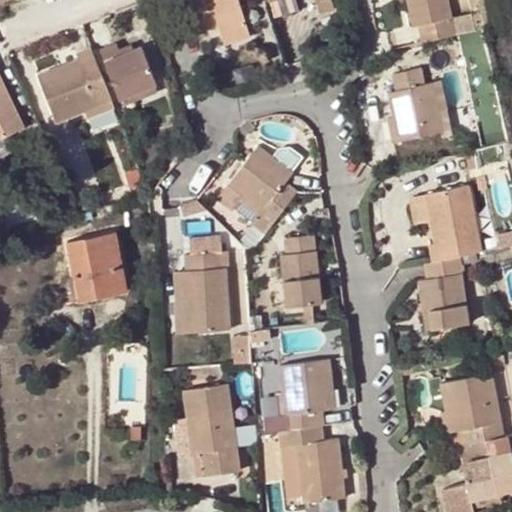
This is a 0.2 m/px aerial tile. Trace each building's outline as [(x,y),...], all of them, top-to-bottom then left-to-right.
[(215,5),(219,17),(224,33),(249,26),(241,0),(188,0),(192,12),(215,5)] [(450,0),(409,0),(413,15),(420,13),(423,31),(426,30),(464,22),(476,20),(472,3),(452,7),(450,0)] [(192,12),(196,24),(219,17),(215,5),(192,12)] [(120,98),(123,97),(156,83),(158,83),(143,45),(135,48),(123,53),(121,48),(119,43),(102,49),(120,98)] [(121,48),(123,53),(135,48),(133,43),(121,48)] [(113,99),(93,47),(78,53),(80,58),(82,63),(61,71),(60,66),(39,74),(57,121),(85,110),(113,99)] [(424,75),(432,73),(428,56),(420,58),(424,75)] [(80,58),(60,66),(61,71),(82,63),(80,58)] [(442,122),(432,73),(424,75),(420,58),(393,64),(397,81),(390,82),(395,105),(401,131),(442,122)] [(432,73),(442,122),(477,115),(472,95),(448,100),(442,71),(432,73)] [(0,76),(0,136),(23,125),(0,76)] [(159,90),(156,83),(123,97),(126,104),(159,90)] [(113,99),(85,110),(88,118),(116,107),(113,99)] [(394,133),(401,131),(395,105),(388,107),(394,133)] [(261,203),(257,209),(250,217),(263,227),(296,185),(284,176),(292,166),(257,138),(227,176),(243,188),(261,203)] [(483,157),(479,141),(466,144),(469,159),(483,157)] [(475,166),(478,179),(487,177),(484,164),(475,166)] [(481,238),(467,172),(424,181),(429,206),(436,206),(441,229),(435,230),(429,232),(433,248),(459,242),(481,238)] [(414,210),(429,206),(424,181),(409,185),(414,210)] [(261,203),(243,188),(238,194),(257,209),(261,203)] [(189,217),(207,208),(200,194),(182,204),(189,217)] [(441,229),(436,206),(429,206),(435,230),(441,229)] [(280,240),(286,292),(303,290),(312,289),(320,287),(313,220),(284,224),(286,239),(280,240)] [(114,231),(67,242),(80,300),(126,290),(114,231)] [(181,258),(183,288),(186,320),(228,316),(222,256),(216,256),(215,242),(187,244),(188,257),(181,258)] [(433,248),(426,249),(429,265),(420,267),(429,316),(470,309),(459,242),(433,248)] [(179,244),(181,258),(188,257),(187,244),(179,244)] [(180,321),(186,320),(183,288),(177,288),(180,321)] [(303,290),(305,309),(314,308),(312,289),(303,290)] [(248,302),(249,316),(262,315),(260,301),(248,302)] [(505,334),(487,338),(491,353),(508,349),(505,334)] [(286,414),(321,410),(319,396),(329,394),(327,375),(332,374),(328,344),(281,350),(284,379),(286,399),(280,400),(264,402),(266,417),(278,415),(286,414)] [(417,351),(407,353),(409,360),(418,358),(417,351)] [(453,399),(456,418),(465,417),(467,430),(504,422),(493,361),(444,370),(449,400),(453,399)] [(239,457),(227,369),(183,376),(192,439),(200,438),(203,462),(239,457)] [(277,380),(280,400),(286,399),(284,379),(277,380)] [(448,420),(456,418),(453,399),(449,400),(445,401),(448,420)] [(322,426),(321,410),(286,414),(288,431),(296,430),(299,454),(286,456),(290,489),(345,483),(338,424),(322,426)] [(280,432),(288,431),(286,414),(278,415),(280,432)] [(465,417),(456,418),(448,420),(433,423),(436,436),(462,431),(467,430),(465,417)] [(475,485),(503,479),(511,476),(511,421),(504,422),(467,430),(462,431),(471,468),(447,474),(454,504),(478,498),(477,494),(477,493),(475,485)] [(256,442),(255,423),(240,424),(241,443),(256,442)] [(131,427),(131,440),(141,440),(141,428),(131,427)] [(200,438),(192,439),(195,463),(203,462),(200,438)] [(366,484),(367,481),(364,452),(357,453),(361,485),(366,484)] [(503,479),(475,485),(477,493),(505,486),(503,479)]
